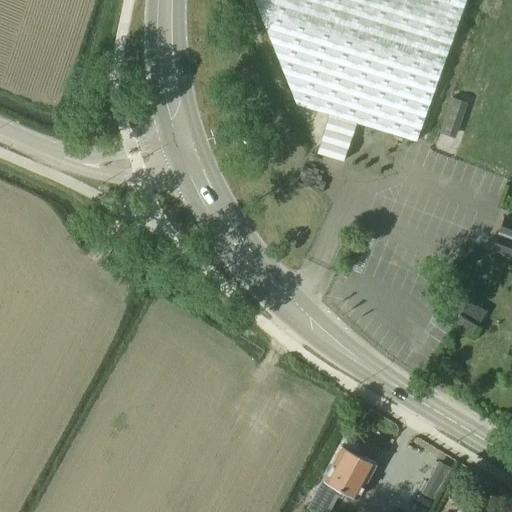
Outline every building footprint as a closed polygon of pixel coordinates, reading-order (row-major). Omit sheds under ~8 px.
[(255,0),(298,103),(330,113),(322,138),(320,145),(318,152),(343,160),(357,122),(416,140),(436,84),(465,0),(255,0)] [(438,135),(454,141),(466,106),(450,100),(438,135)] [(511,219),(505,217),(493,248),(511,254),(511,219)] [(469,300),(462,310),(480,322),(487,311),(469,300)] [(459,314),(454,323),(472,334),(477,325),(459,314)] [(247,346),(241,356),(254,364),(260,354),(247,346)] [(342,444),(324,478),(341,487),(358,497),(377,463),(358,452),(360,448),(361,445),(351,439),(346,441),(344,445),(342,444)] [(424,491),(434,497),(450,467),(440,461),(424,491)]
